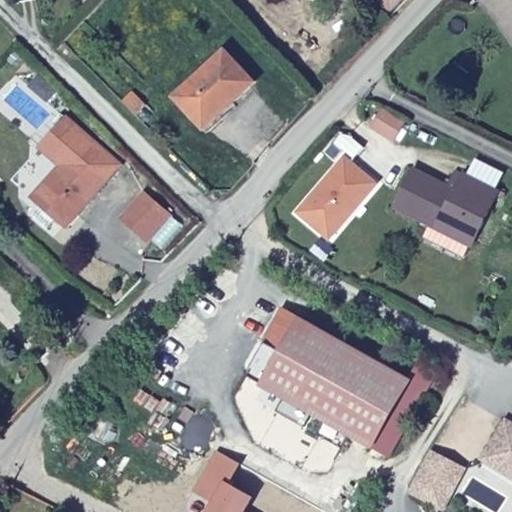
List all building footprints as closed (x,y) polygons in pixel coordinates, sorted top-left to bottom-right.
[(401,0),(376,0),(370,7),(383,20),(401,0)] [(202,126),(251,82),(224,52),(175,97),(202,126)] [(135,116),(146,105),(133,91),(121,102),(135,116)] [(397,139),(404,120),(379,111),(372,130),(397,139)] [(64,221),(123,164),(71,114),(44,142),(64,161),(34,192),(39,197),(29,207),(44,221),(54,211),(64,221)] [(376,183),(345,158),(300,214),(332,240),(376,183)] [(474,245),(490,194),(447,177),(436,202),(403,188),(395,213),(431,227),(426,240),(468,257),(473,244),(474,245)] [(169,217),(144,193),(121,219),(146,242),(169,217)] [(371,441),(403,375),(296,321),(263,386),(371,441)] [(511,430),(503,427),(484,464),(511,478),(511,430)] [(432,452),(412,494),(443,509),(463,467),(432,452)]
